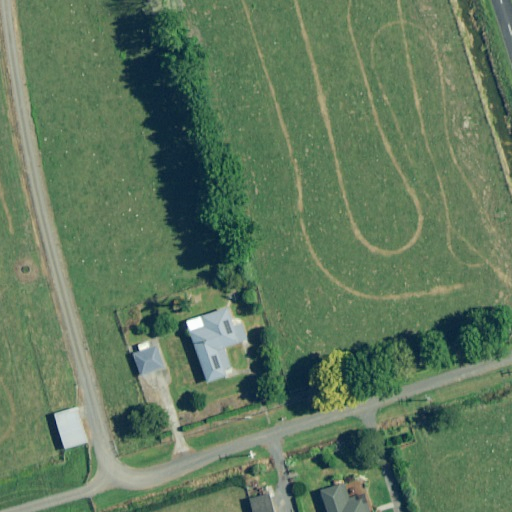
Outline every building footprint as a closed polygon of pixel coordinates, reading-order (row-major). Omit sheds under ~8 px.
[(232,327),(226,309),(201,317),(204,327),(190,332),(206,383),(231,375),(223,348),(246,341),(240,324),(232,327)] [(155,347),(152,348),(149,340),(137,344),(140,353),(132,355),(140,377),(162,369),(155,347)] [(87,442),(76,408),(53,415),(64,450),(87,442)] [(352,498),(347,482),(323,490),(330,511),(371,511),(366,493),(352,498)] [(276,511),(272,494),(253,499),(255,511),(276,511)]
